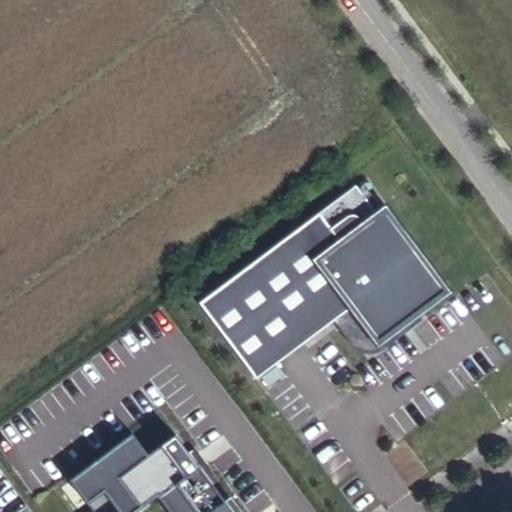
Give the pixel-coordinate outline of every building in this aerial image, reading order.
[(346,189),(188,307),(245,383),(323,325),(331,319),(350,344),(351,345),(353,347),(355,348),(357,349),(360,349),(362,348),(364,348),(366,347),(396,325),(402,333),(412,325),(406,318),(435,296),(375,214),(368,219),(356,203),(346,189)] [(363,198),(356,203),(368,219),(375,214),(363,198)] [(60,298),(35,313),(48,335),(73,321),(60,298)] [(331,319),(323,325),(342,351),(345,353),(348,356),(352,357),(356,358),(360,359),(364,358),(367,357),(371,356),(402,333),(396,325),(366,347),(364,348),(362,348),(360,349),(357,349),(355,348),(353,347),(351,345),(350,344),(331,319)] [(0,374),(1,378),(32,366),(21,338),(0,346),(0,374)] [(266,371),(252,381),(259,391),(273,381),(266,371)] [(215,511),(162,441),(135,461),(119,439),(57,486),(76,511),(215,511)]
